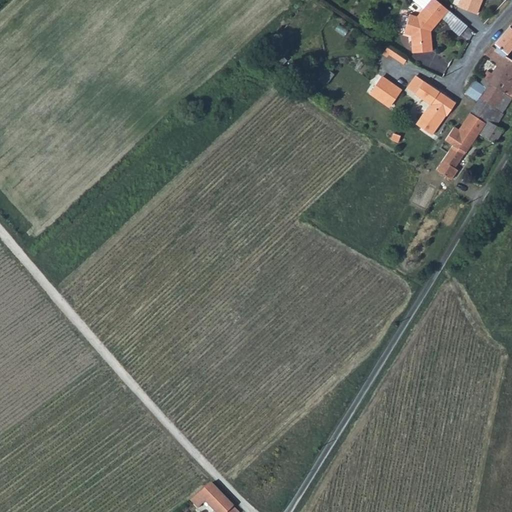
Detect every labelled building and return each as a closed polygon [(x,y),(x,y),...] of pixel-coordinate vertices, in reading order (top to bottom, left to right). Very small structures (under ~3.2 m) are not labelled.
[(444,1),(443,0),(429,0),(429,1),(419,12),(412,11),(406,30),(413,31),(414,48),(434,47),(433,27),(444,14),(450,7),(444,1)] [(459,0),(458,4),(478,12),(482,0),(459,0)] [(463,19),(450,7),(444,14),(450,20),(452,26),(460,33),(468,24),(463,19)] [(511,97),(511,59),(507,56),(511,50),(511,23),(497,41),(496,43),(499,46),(496,49),(493,47),(492,46),(488,52),(492,55),(490,58),(498,64),(497,66),(493,73),(494,75),(492,79),(490,83),(511,97)] [(388,47),(384,54),(405,64),(408,58),(388,47)] [(354,99),(368,83),(349,65),(334,81),(354,99)] [(327,68),(319,81),(328,86),(336,73),(327,68)] [(370,94),(390,109),(404,90),(384,75),(370,94)] [(481,84),(487,87),(488,87),(490,83),(483,79),(481,84)] [(475,80),(466,94),(478,101),(487,87),(481,84),(475,80)] [(456,103),(424,81),(416,94),(431,105),(417,124),(433,136),(447,116),(456,103)] [(488,120),(497,126),(504,115),(502,114),(511,99),(511,97),(490,83),(488,87),(487,87),(478,101),(470,113),(486,123),(488,120)] [(446,125),(440,134),(451,140),(452,140),(435,167),(450,177),(457,168),(479,133),(496,143),(505,131),(497,126),(488,120),(486,123),(470,113),(459,131),(446,125)]
